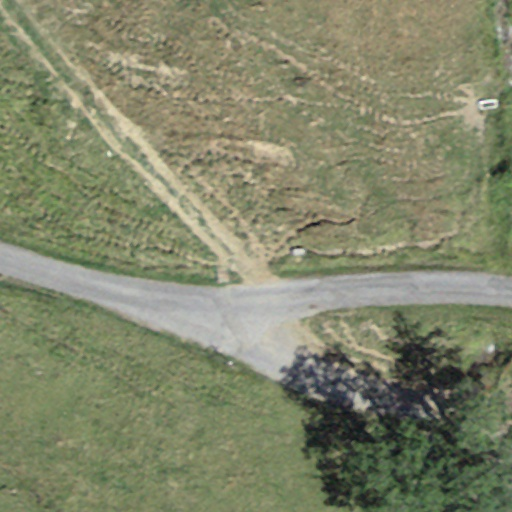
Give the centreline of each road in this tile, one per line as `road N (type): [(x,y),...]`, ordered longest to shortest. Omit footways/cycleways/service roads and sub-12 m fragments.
road 1 (unclassified): [(511,299),(332,295),(208,304),(105,292),(0,261)]
road 2 (track): [(236,304),(256,344),(281,368),(330,398),(413,422),(425,511)]
